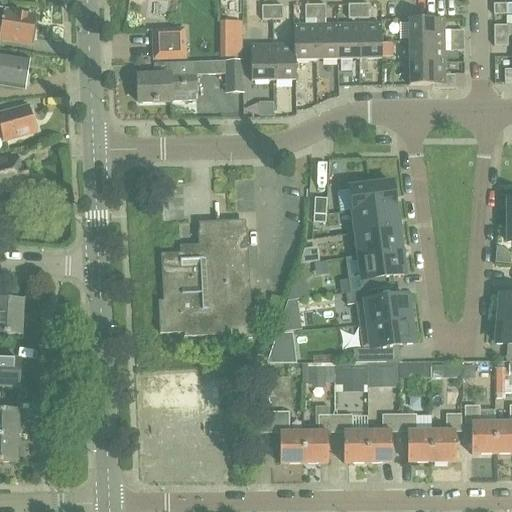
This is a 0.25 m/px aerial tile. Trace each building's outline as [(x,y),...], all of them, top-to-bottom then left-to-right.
[(494,15),(507,15),(507,5),(494,5),(494,15)] [(316,19),(315,6),(305,6),(305,20),(316,19)] [(325,6),(315,6),(316,19),(325,19),(325,6)] [(359,19),(359,6),(348,6),(348,19),(359,19)] [(368,6),(359,6),(359,19),(369,19),(368,6)] [(272,20),(271,7),(262,7),(262,21),(272,20)] [(271,7),(272,20),(282,20),(282,7),(271,7)] [(0,23),(3,24),(1,40),(31,45),(35,18),(18,15),(18,12),(0,9),(0,23)] [(408,43),(443,42),(443,20),(408,21),(408,43)] [(359,25),(337,26),(338,61),(360,60),(359,25)] [(359,25),(360,60),(382,60),(381,25),(359,25)] [(316,61),(316,26),(294,26),(294,47),(294,62),(316,61)] [(338,61),(337,26),(316,26),(316,61),(338,61)] [(511,27),(507,27),(507,26),(494,27),(494,37),(508,37),(511,36),(511,27)] [(152,31),(153,61),(185,60),(184,30),(152,31)] [(450,33),(450,42),(464,42),(464,32),(450,32),(450,33)] [(508,37),(494,37),(494,47),(508,46),(508,38),(508,37)] [(408,64),(443,64),(443,42),(408,43),(408,64)] [(450,50),(450,52),(464,51),(464,42),(450,42),(450,50)] [(273,82),(272,47),(250,48),(250,82),(273,82)] [(294,47),(272,47),(273,82),(295,81),(294,62),(294,47)] [(0,84),(24,88),(28,61),(0,56),(0,84)] [(137,77),(138,104),(171,103),(196,102),(195,76),(226,75),(225,62),(169,64),(169,76),(137,77)] [(241,62),(225,62),(226,75),(226,94),(242,93),(241,62)] [(444,76),(443,64),(408,64),(409,86),(432,86),(432,90),(455,90),(455,76),(444,76)] [(3,142),(36,133),(28,107),(0,115),(0,133),(1,133),(3,142)] [(334,152),(325,153),(328,176),(337,174),(334,152)] [(0,193),(27,186),(22,167),(13,169),(11,159),(0,162),(0,193)] [(394,207),(391,184),(351,189),(354,212),(394,207)] [(327,200),(314,199),(313,215),(326,216),(327,200)] [(397,230),(394,207),(354,212),(357,235),(397,230)] [(325,224),(326,216),(313,215),(313,224),(325,224)] [(231,342),(252,341),(246,230),(198,233),(199,245),(180,246),(180,254),(161,255),(164,302),(158,302),(159,335),(184,334),(184,339),(224,337),(224,331),(230,331),(231,342)] [(397,230),(357,235),(360,258),(400,253),(397,230)] [(370,292),(368,281),(403,276),(400,253),(360,258),(363,280),(344,283),(346,295),(370,292)] [(301,281),(294,281),(287,302),(293,301),(307,299),(306,287),(301,281)] [(406,298),(371,302),(370,292),(346,295),(348,307),(366,304),(369,327),(409,322),(406,298)] [(283,300),(272,296),(265,317),(276,321),(283,300)] [(511,322),(511,298),(500,298),(498,322),(511,322)] [(0,301),(0,334),(21,336),(22,302),(0,301)] [(409,322),(369,327),(372,350),(354,352),(355,364),(379,361),(377,350),(412,345),(409,322)] [(511,322),(498,322),(496,345),(511,346),(511,322)] [(0,388),(19,389),(20,361),(0,360),(0,388)] [(334,384),(333,367),(307,368),(308,390),(326,389),(326,384),(334,384)] [(431,379),(462,379),(461,367),(431,367),(431,379)] [(345,383),(361,383),(361,368),(345,368),(345,383)] [(410,378),(420,378),(420,369),(398,369),(398,380),(410,381),(410,378)] [(504,369),(495,369),(495,395),(504,395),(504,369)] [(273,376),(260,376),(259,418),(271,418),(270,397),(274,397),(273,376)] [(495,425),(496,456),(511,455),(511,408),(510,409),(510,402),(495,401),(494,425),(495,425)] [(0,436),(18,437),(18,435),(22,435),(22,424),(18,423),(19,410),(0,409),(0,436)] [(495,425),(494,425),(480,425),(480,409),(465,409),(465,426),(471,426),(472,456),(496,456),(495,425)] [(431,433),(432,465),(456,464),(455,433),(461,433),(461,417),(446,418),(446,433),(431,433)] [(319,433),(303,434),(304,466),(327,465),(327,435),(333,435),(333,418),(318,418),(319,433)] [(367,465),(367,433),(351,433),(351,418),(337,418),(337,434),(343,434),(343,465),(367,465)] [(382,433),(367,433),(367,465),(391,465),(390,434),(397,434),(397,418),(382,418),(382,433)] [(432,465),(431,433),(415,433),(415,418),(401,418),(401,434),(407,434),(407,465),(432,465)] [(304,466),(303,434),(288,434),(287,419),(273,419),(273,436),(279,435),(280,466),(304,466)] [(18,437),(0,436),(0,462),(17,463),(17,461),(21,461),(22,449),(18,448),(18,437)]
